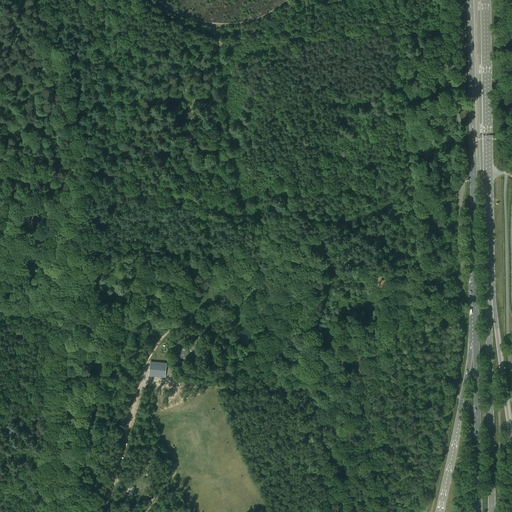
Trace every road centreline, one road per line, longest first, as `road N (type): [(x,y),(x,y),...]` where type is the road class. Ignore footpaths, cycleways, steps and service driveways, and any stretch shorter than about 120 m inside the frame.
road 1 (primary): [(470,0),(475,339)]
road 2 (unclassified): [(461,187),(460,350),(423,511)]
road 3 (track): [(93,296),(100,248),(67,203),(63,104),(37,0)]
road 4 (primary): [(491,511),(490,281)]
road 5 (primary): [(475,339),(440,511)]
road 6 (primary): [(486,173),(483,0)]
road 7 (primary): [(475,339),(477,511)]
road 8 (primary): [(511,444),(490,281)]
road 9 (unclassified): [(104,511),(146,360)]
